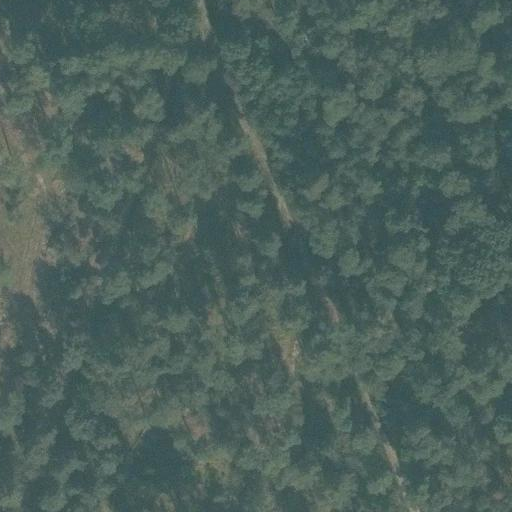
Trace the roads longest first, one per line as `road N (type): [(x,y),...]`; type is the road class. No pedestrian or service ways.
road 1 (track): [(413,511),(197,0)]
road 2 (track): [(147,160),(194,0)]
